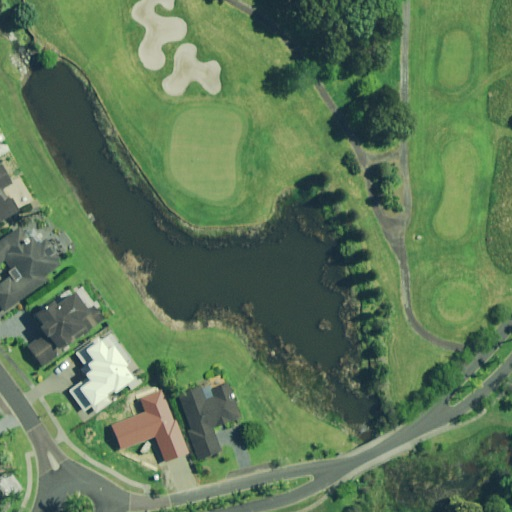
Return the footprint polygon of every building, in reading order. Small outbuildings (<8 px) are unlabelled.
[(14,184),(4,166),(0,168),(0,223),(21,211),(15,200),(11,202),(4,190),(14,184)] [(43,236),(27,248),(14,231),(0,241),(0,265),(3,271),(9,267),(19,280),(10,286),(7,282),(0,287),(0,304),(6,312),(47,282),(44,278),(61,265),(56,258),(66,250),(57,238),(49,244),(43,236)] [(92,311),(77,292),(56,307),(53,303),(36,317),(49,332),(29,347),(45,367),(62,354),(59,350),(74,339),(77,342),(107,318),(97,307),(92,311)] [(131,363),(108,332),(76,355),(85,368),(81,371),(88,380),(70,392),(85,412),(92,407),(97,414),(111,404),(107,399),(133,381),(124,368),(131,363)] [(242,420),(231,385),(213,391),(215,398),(206,401),(202,389),(180,396),(200,460),(222,453),(215,428),(242,420)]
